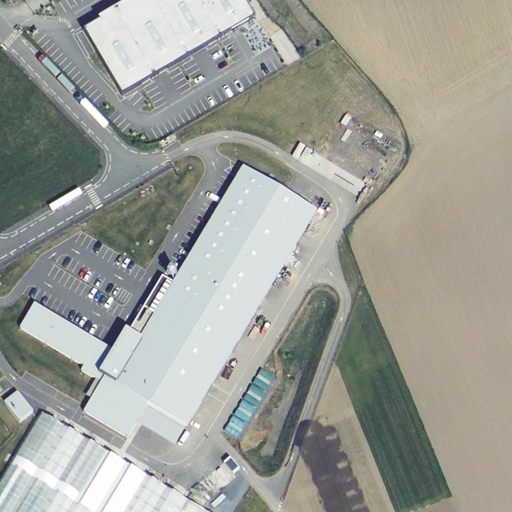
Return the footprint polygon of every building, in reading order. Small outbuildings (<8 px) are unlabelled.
[(99,21),(83,31),(122,97),(240,27),(254,19),(243,0),(135,0),(133,1),(132,0),(130,0),(98,19),(99,21)] [(117,354),(34,304),(20,328),(83,367),(81,371),(100,384),(83,413),(126,440),(135,425),(147,405),(187,427),(316,211),(243,168),(174,284),(162,277),(144,308),(152,313),(128,352),(121,347),(117,354)] [(144,308),(121,347),(128,352),(152,313),(144,308)] [(17,393),(4,403),(20,423),(33,413),(17,393)] [(147,405),(135,425),(175,447),(187,427),(147,405)] [(204,511),(43,415),(0,486),(0,511),(204,511)] [(230,458),(223,463),(233,475),(240,470),(230,458)]
